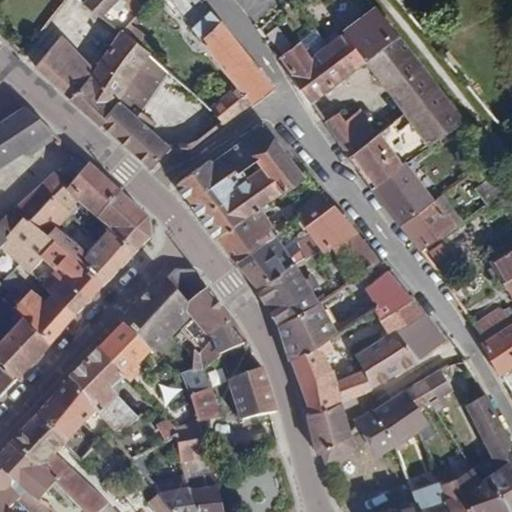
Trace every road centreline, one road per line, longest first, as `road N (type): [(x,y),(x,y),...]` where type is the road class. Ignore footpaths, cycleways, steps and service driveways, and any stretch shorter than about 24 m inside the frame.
road 1 (residential): [(511,424),(453,323),(281,96)]
road 2 (secondary): [(317,511),(262,340),(190,235)]
road 3 (secondary): [(0,430),(190,235)]
road 4 (secondary): [(147,190),(18,76)]
road 5 (residential): [(281,96),(147,190)]
